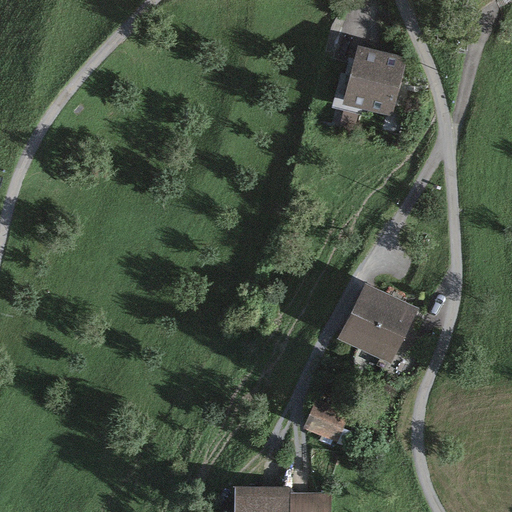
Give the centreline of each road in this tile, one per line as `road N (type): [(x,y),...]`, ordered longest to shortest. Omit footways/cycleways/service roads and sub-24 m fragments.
road 1 (unclassified): [(402,0),(434,79),(449,155),(458,275),(416,411),(421,466),(442,511)]
road 2 (unclassified): [(0,249),(11,194),(42,123),(156,0)]
